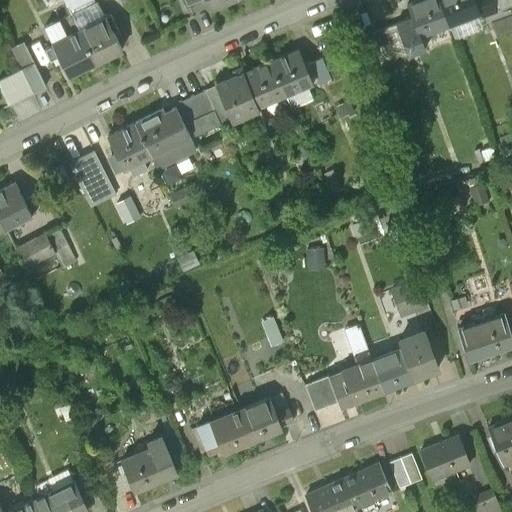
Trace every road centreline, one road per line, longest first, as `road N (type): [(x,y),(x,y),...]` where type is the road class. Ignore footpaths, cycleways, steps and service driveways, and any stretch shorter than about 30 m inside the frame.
road 1 (residential): [(0,154),(189,57),(328,0)]
road 2 (residential): [(182,511),(351,436),(511,379)]
